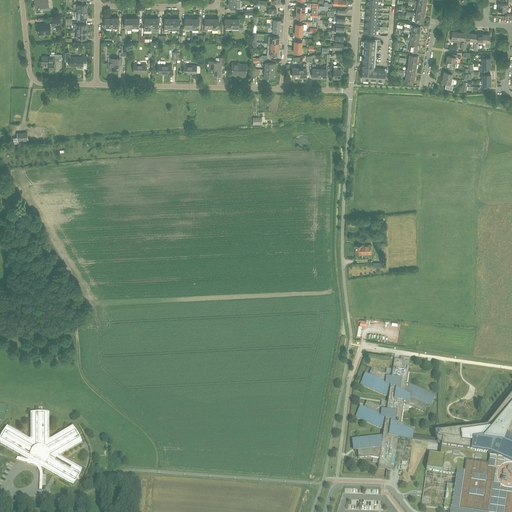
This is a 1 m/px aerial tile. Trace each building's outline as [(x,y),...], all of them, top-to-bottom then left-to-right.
[(43,7),(43,10),(50,10),(48,0),(34,0),(35,8),(43,7)] [(497,11),(506,11),(507,4),(498,3),(497,11)] [(276,15),(277,9),(269,8),(270,5),(261,5),(260,10),(268,11),(267,14),(276,15)] [(423,24),(424,19),(423,19),(424,16),(413,15),(413,12),(410,12),(409,16),(413,17),(415,17),(415,22),(418,22),(418,23),(423,24)] [(309,21),(317,22),(318,13),(314,13),(313,13),(312,19),(310,18),(309,21)] [(52,27),(61,26),(60,18),(51,19),(52,27)] [(152,18),(145,18),(145,28),(144,28),(144,31),(152,31),(152,18)] [(242,24),(241,24),(241,19),(239,19),(239,18),(232,18),(232,28),(238,28),(238,30),(242,30),(242,24)] [(50,33),(49,23),(37,25),(38,35),(50,33)] [(87,32),(87,25),(77,25),(77,23),(73,23),(73,28),(77,28),(77,32),(87,32)] [(376,26),(365,25),(365,34),(376,34),(376,29),(380,29),(381,26),(376,26)] [(470,41),(471,33),(464,32),(464,40),(464,42),(461,42),(461,45),(466,46),(466,43),(467,43),(467,40),(470,41)] [(375,40),(364,40),(362,79),(385,81),(385,70),(373,69),(375,40)] [(408,46),(409,47),(409,50),(416,52),(417,45),(408,44),(408,46)] [(82,57),(70,57),(70,56),(69,56),(69,53),(66,53),(65,61),(69,61),(69,66),(83,66),(83,63),(86,63),(86,56),(82,56),(82,57)] [(55,54),(55,57),(42,56),(42,60),(41,60),(41,65),(49,65),(49,70),(55,70),(55,61),(62,61),(62,54),(55,54)] [(458,58),(457,57),(457,55),(452,54),(451,56),(447,55),(446,60),(455,62),(457,63),(458,58)] [(111,58),(111,63),(108,63),(108,70),(118,70),(118,64),(122,65),(122,58),(111,58)] [(220,58),(220,62),(208,62),(208,63),(207,65),(208,65),(208,67),(212,67),(212,72),(214,72),(214,75),(221,76),(221,72),(220,72),(220,66),(224,66),(225,58),(220,58)] [(445,66),(449,67),(449,69),(454,71),(455,68),(456,68),(457,63),(455,62),(446,60),(445,66)] [(246,76),(247,64),(239,64),(239,63),(232,63),(231,69),(232,69),(232,73),(238,73),(238,72),(240,72),(240,76),(246,76)] [(490,68),(490,63),(482,63),(482,68),(481,68),(481,72),(486,71),(486,68),(490,68)] [(147,64),(133,64),(133,73),(140,73),(140,72),(146,72),(147,64)] [(157,65),(157,73),(164,73),(164,74),(171,74),(171,65),(157,65)] [(183,65),(183,74),(190,74),(190,73),(196,73),(196,65),(183,65)] [(333,78),(340,78),(341,71),(342,70),(341,68),(341,66),(333,65),(333,69),(333,78)] [(451,78),(452,74),(453,74),(454,71),(449,69),(448,73),(444,72),(443,77),(451,78)] [(491,80),(491,75),(487,75),(486,71),(481,72),(481,75),(482,75),(482,80),(491,80)] [(414,74),(403,72),(403,75),(404,75),(404,76),(406,76),(406,80),(404,79),(403,83),(411,84),(411,81),(413,81),(414,74)] [(451,79),(451,78),(443,77),(442,82),(446,83),(445,88),(452,90),(454,80),(451,79)] [(491,85),(491,80),(482,80),(482,85),(481,85),(481,88),(487,88),(487,85),(491,85)] [(17,133),(17,138),(13,138),(13,144),(28,143),(27,140),(28,140),(28,132),(17,133)] [(355,245),(355,254),(362,254),(371,254),(371,245),(361,245),(355,245)] [(399,437),(412,439),(441,444),(440,450),(440,454),(440,455),(429,453),(426,470),(456,475),(451,509),(470,511),(489,511),(490,508),(498,510),(504,510),(503,511),(511,511),(511,441),(511,442),(511,441),(511,395),(486,428),(435,434),(435,440),(412,436),(413,432),(400,427),(403,406),(413,407),(424,412),(426,406),(428,406),(429,406),(430,405),(430,403),(431,404),(434,396),(407,384),(410,362),(394,359),(392,375),(383,373),(371,369),(369,375),(367,374),(366,374),(366,375),(365,375),(365,377),(364,377),(361,384),(389,396),(387,407),(377,406),(367,401),(364,407),(363,407),(362,407),(361,407),(361,408),(360,410),(359,409),(356,417),(384,429),(382,437),(353,440),(354,449),(354,451),(355,452),(356,452),(357,452),(358,459),(370,457),(379,459),(378,468),(379,468),(394,470),(399,437)] [(29,440),(26,438),(7,427),(7,428),(6,428),(6,429),(5,430),(4,431),(4,432),(3,432),(3,433),(2,434),(2,435),(1,435),(1,436),(1,437),(0,437),(0,438),(0,444),(35,465),(73,487),(73,486),(74,486),(74,485),(75,484),(75,483),(76,483),(76,482),(77,482),(77,481),(78,480),(78,479),(79,478),(79,477),(80,476),(80,475),(81,474),(81,473),(81,472),(82,472),(82,471),(60,458),(60,457),(60,456),(82,444),(82,443),(82,442),(81,441),(81,440),(80,439),(80,438),(79,437),(79,436),(78,435),(78,434),(77,433),(76,432),(76,431),(75,430),(74,429),(74,428),(73,427),(51,440),(50,440),(49,440),(49,439),(49,414),(48,413),(47,413),(46,413),(45,413),(43,413),(42,413),(41,413),(40,413),(39,413),(38,413),(36,413),(35,413),(34,413),(33,413),(32,413),(31,414),(31,439),(30,440),(29,440)] [(451,510),(451,509),(456,475),(426,470),(423,491),(422,497),(421,506),(451,510)]
